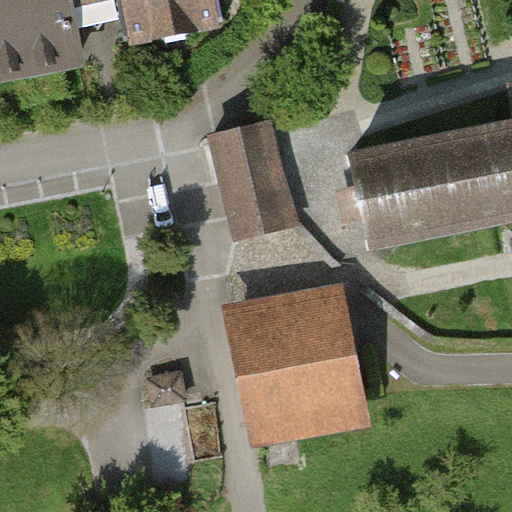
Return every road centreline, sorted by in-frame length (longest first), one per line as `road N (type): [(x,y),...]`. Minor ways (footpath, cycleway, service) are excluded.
road 1 (residential): [(253,511),(176,134)]
road 2 (residential): [(176,134),(254,74),(310,0)]
road 3 (residential): [(176,134),(0,168)]
